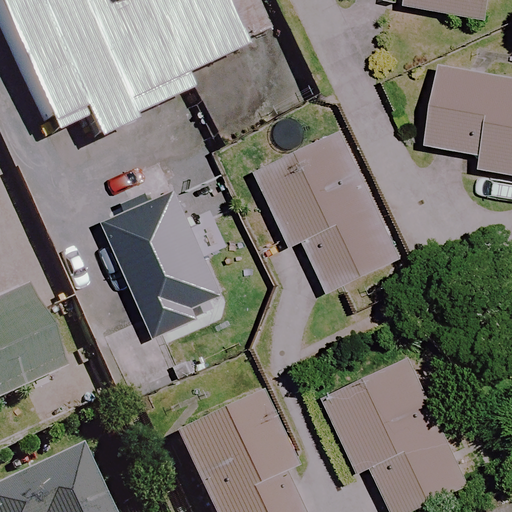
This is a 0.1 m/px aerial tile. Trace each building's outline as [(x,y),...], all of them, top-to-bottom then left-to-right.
[(203,106),(183,65),(237,39),(218,0),(0,0),(0,16),(53,128),(78,115),(97,155),(203,106)] [(413,0),(414,3),(498,21),(502,0),(413,0)] [(511,72),(449,61),(434,143),(456,147),(490,153),(490,167),(511,171),(511,72)] [(411,257),(350,128),(263,171),(299,246),(312,240),(324,266),(336,293),(411,257)] [(113,220),(164,337),(209,317),(208,313),(214,310),(212,303),(233,294),(186,187),(159,199),(157,194),(178,184),(166,158),(116,181),(127,207),(141,199),(144,205),(113,220)] [(0,400),(66,370),(26,286),(0,298),(0,400)] [(153,384),(130,330),(89,347),(112,401),(153,384)] [(419,355),(331,397),(367,473),(380,467),(396,501),(400,511),(416,511),(479,484),(419,355)] [(299,470),(261,393),(175,434),(211,511),(302,511),(298,503),(286,476),(299,470)] [(113,511),(81,445),(0,484),(0,511),(113,511)]
